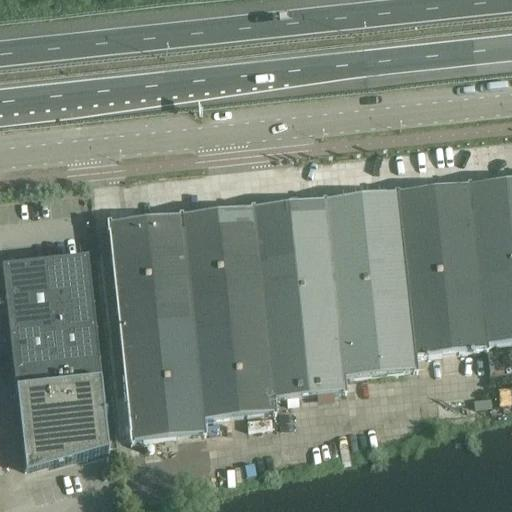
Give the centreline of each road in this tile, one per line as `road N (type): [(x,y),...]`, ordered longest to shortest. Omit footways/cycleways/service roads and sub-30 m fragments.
road 1 (secondary): [(0,161),(511,105)]
road 2 (motorway): [(511,0),(0,55)]
road 3 (motorway): [(0,101),(511,46)]
